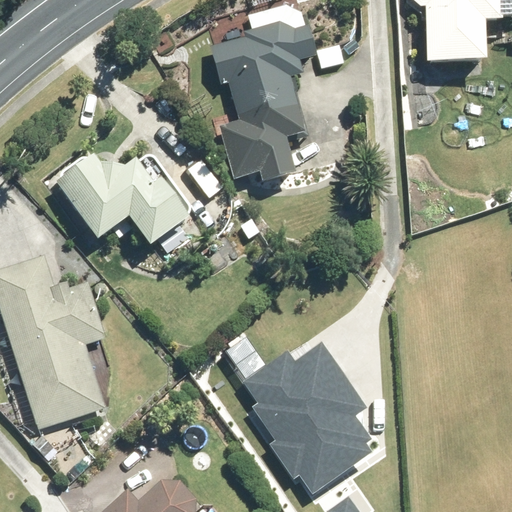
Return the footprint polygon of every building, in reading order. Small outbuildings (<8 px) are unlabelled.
[(491,77),(491,35),(505,35),(505,0),(412,0),(413,8),(423,19),(429,19),(429,77),(491,77)] [(244,40),(245,44),(212,53),(223,93),(231,91),(252,167),(283,158),(283,155),(310,148),(294,91),(306,88),(302,73),(320,69),(311,36),(308,36),(303,18),(287,9),(249,19),(254,37),(244,40)] [(149,80),(153,88),(163,83),(158,75),(149,80)] [(117,172),(118,167),(106,165),(105,170),(101,169),(100,175),(93,165),(82,163),(63,176),(61,193),(58,195),(100,254),(131,232),(154,264),(192,236),(188,231),(192,228),(194,219),(156,165),(147,164),(124,181),(125,174),(117,172)] [(238,163),(220,172),(232,193),(249,183),(238,163)] [(86,353),(107,346),(90,292),(70,298),(68,292),(55,296),(44,263),(0,277),(0,308),(41,437),(107,416),(86,353)] [(34,452),(46,465),(55,455),(42,443),(34,452)] [(199,511),(199,507),(183,489),(164,487),(141,508),(129,495),(110,511),(199,511)]
